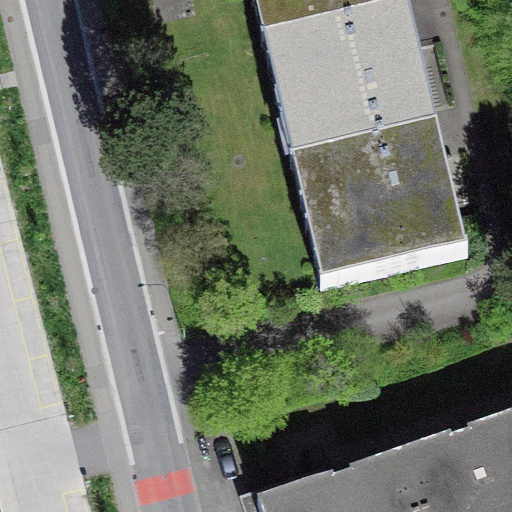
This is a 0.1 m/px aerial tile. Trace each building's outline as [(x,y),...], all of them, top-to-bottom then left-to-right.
[(268,0),(279,44),(406,13),(402,0),(268,0)] [(279,44),(308,165),(435,135),(406,13),(279,44)] [(308,165),(337,288),(464,258),(435,135),(308,165)] [(511,511),(511,422),(399,461),(417,511),(511,511)] [(417,511),(399,461),(257,510),(257,511),(417,511)]
